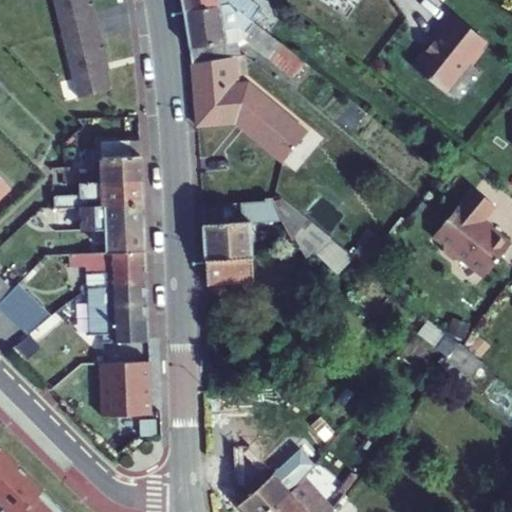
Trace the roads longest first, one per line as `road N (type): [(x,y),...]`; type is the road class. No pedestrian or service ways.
road 1 (tertiary): [(159,0),(175,135),(188,506)]
road 2 (residential): [(0,374),(100,474),(125,491),(188,506)]
